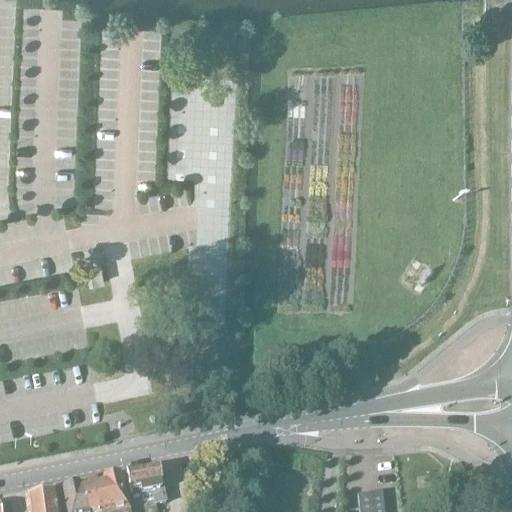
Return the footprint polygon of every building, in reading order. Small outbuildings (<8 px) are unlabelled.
[(0,31),(0,41),(0,46),(12,47),(13,32),(0,31)] [(103,283),(100,267),(90,269),(93,285),(103,283)] [(166,504),(162,486),(159,468),(125,474),(129,492),(141,490),(141,496),(151,495),(153,507),(166,504)] [(102,482),(108,511),(129,511),(122,477),(119,478),(117,476),(110,478),(109,481),(102,482)] [(108,511),(102,482),(94,484),(92,482),(85,484),(84,486),(81,487),(86,511),(108,511)] [(86,511),(81,487),(74,489),(72,487),(65,489),(64,491),(61,492),(65,511),(86,511)] [(26,511),(59,511),(57,493),(25,499),(26,511)] [(383,511),(382,494),(357,497),(358,511),(383,511)]
